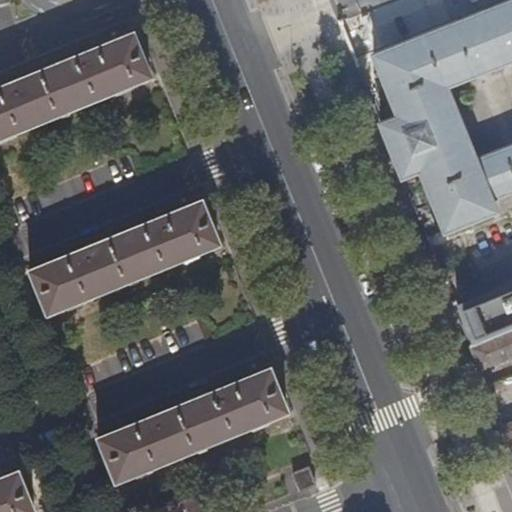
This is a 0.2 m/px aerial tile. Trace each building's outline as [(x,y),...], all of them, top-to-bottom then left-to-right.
[(511,5),(375,58),(399,121),(381,128),(402,178),(420,172),(445,234),(494,215),(487,200),(511,190),(511,5)] [(0,88),(1,92),(0,92),(0,141),(150,80),(133,38),(95,53),(93,47),(83,51),(75,54),(78,61),(17,86),(14,78),(5,82),(0,83),(0,88)] [(71,260),(30,276),(47,317),(219,248),(202,205),(162,221),(159,213),(150,216),(143,219),(146,229),(87,252),(82,243),(73,247),(67,249),(71,260)] [(446,234),(427,241),(444,285),(463,277),(446,234)] [(473,302),(454,310),(469,348),(484,341),(478,322),(481,321),(473,302)] [(511,308),(481,321),(478,322),(484,341),(511,330),(511,308)] [(511,330),(484,341),(469,348),(479,373),(511,359),(511,330)] [(138,428),(99,443),(116,485),(289,416),(271,374),(231,391),(227,382),(219,386),(212,389),(214,395),(153,420),(150,413),(142,416),(134,419),(138,428)] [(511,424),(502,429),(511,453),(511,424)] [(311,467),(292,474),(301,494),(318,486),(311,467)] [(0,511),(33,511),(18,475),(0,482),(0,511)]
